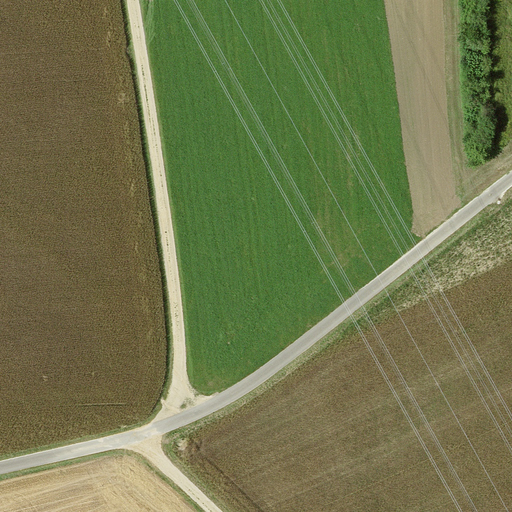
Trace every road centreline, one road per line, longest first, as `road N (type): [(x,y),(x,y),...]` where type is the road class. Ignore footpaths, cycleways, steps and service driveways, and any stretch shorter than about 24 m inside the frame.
road 1 (unclassified): [(0,471),(141,437),(209,411),(261,380),(511,183)]
road 2 (track): [(175,425),(178,302),(133,0)]
